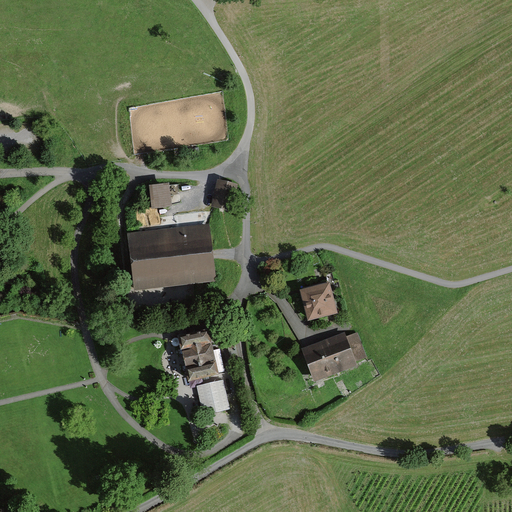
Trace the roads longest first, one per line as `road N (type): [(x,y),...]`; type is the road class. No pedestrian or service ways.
road 1 (unclassified): [(133,511),(266,434),(400,453),(511,439)]
road 2 (track): [(511,269),(442,283),(325,246),(248,261)]
road 3 (track): [(237,172),(251,102),(244,74),(198,0)]
